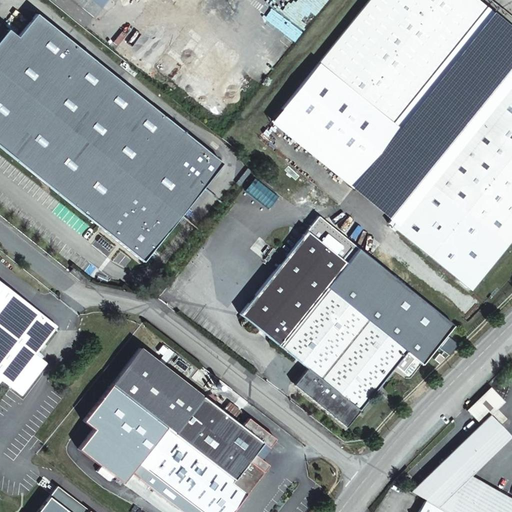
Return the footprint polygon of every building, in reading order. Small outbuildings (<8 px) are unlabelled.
[(101,9),(90,0),(72,0),(94,17),(101,9)] [(195,16),(174,0),(155,0),(133,27),(165,53),(195,16)] [(457,60),(469,45),(495,14),(477,0),(370,0),(318,64),(400,130),(457,60)] [(235,10),(226,3),(221,10),(230,17),(235,10)] [(36,15),(17,39),(0,59),(0,147),(20,164),(56,193),(94,223),(144,263),(185,211),(223,164),(88,57),(36,15)] [(0,59),(17,39),(6,31),(0,39),(0,59)] [(506,77),(469,45),(457,60),(495,92),(506,77)] [(511,69),(506,77),(495,92),(444,154),(386,225),(471,291),(502,251),(511,239),(511,69)] [(307,230),(292,250),(275,271),(241,314),(307,368),(294,385),(346,426),(375,390),(406,351),(368,321),(327,288),(347,263),(307,230)] [(275,271),(292,250),(282,242),(266,263),(275,271)] [(347,263),(327,288),(406,351),(422,364),(453,325),(358,249),(347,263)] [(67,271),(78,280),(83,274),(72,265),(67,271)] [(0,379),(22,396),(47,363),(41,358),(35,354),(37,351),(56,326),(0,282),(0,379)] [(458,344),(449,337),(441,347),(449,354),(458,344)] [(202,397),(139,348),(110,385),(121,394),(116,400),(128,409),(133,402),(173,434),(202,397)] [(481,424),(492,415),(506,402),(492,387),(468,411),(481,424)] [(173,434),(146,469),(151,473),(164,483),(169,487),(190,503),(186,507),(192,511),(200,511),(201,511),(232,511),(246,494),(262,473),(268,465),(253,454),(262,443),(268,448),(275,439),(248,418),(241,426),(233,421),(240,411),(229,403),(223,413),(202,397),(173,434)] [(511,436),(492,415),(481,424),(411,492),(426,500),(439,508),(472,476),(511,436)] [(151,473),(146,469),(142,474),(147,478),(151,473)] [(511,511),(511,497),(472,476),(439,508),(446,511),(511,511)] [(165,492),(169,487),(164,483),(161,488),(165,492)] [(86,511),(88,510),(57,486),(36,511),(86,511)] [(446,511),(439,508),(426,500),(419,511),(446,511)]
